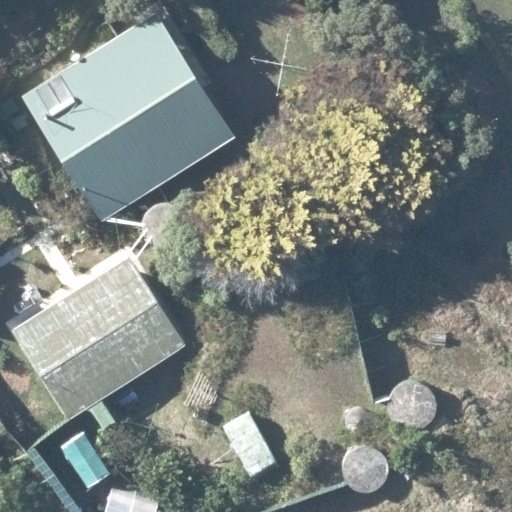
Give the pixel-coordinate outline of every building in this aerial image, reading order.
[(153,24),(19,106),(96,231),(230,147),(153,24)] [(13,331),(68,420),(185,347),(130,258),(13,331)] [(0,311),(4,307),(7,303),(9,298),(10,292),(11,287),(10,281),(9,276),(6,271),(3,266),(0,263),(0,311)] [(259,404),(227,421),(255,474),(287,457),(259,404)] [(61,445),(89,487),(113,471),(85,429),(61,445)]
